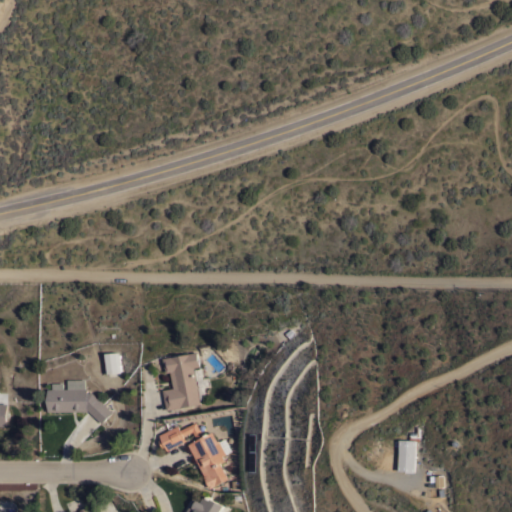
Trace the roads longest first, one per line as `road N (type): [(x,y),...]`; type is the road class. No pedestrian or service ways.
road 1 (residential): [(0,209),(204,156),(511,42)]
road 2 (track): [(0,277),(511,280)]
road 3 (track): [(511,348),(344,439),(341,474),(367,511)]
road 4 (residential): [(0,470),(134,472)]
